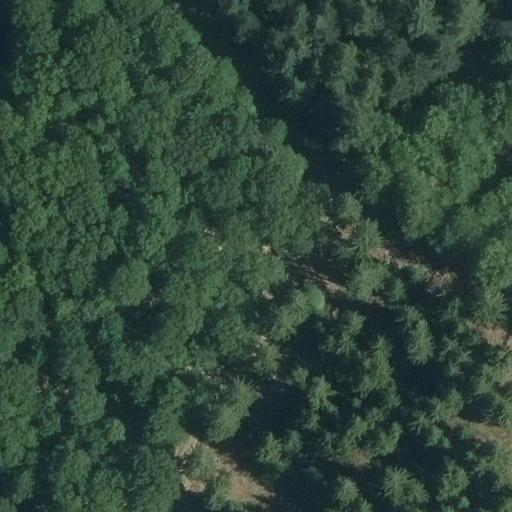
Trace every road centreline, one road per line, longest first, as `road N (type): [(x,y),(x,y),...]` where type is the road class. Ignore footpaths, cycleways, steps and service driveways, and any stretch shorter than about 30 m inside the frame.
road 1 (track): [(165,511),(333,200),(168,0)]
road 2 (track): [(511,16),(333,200),(511,320)]
